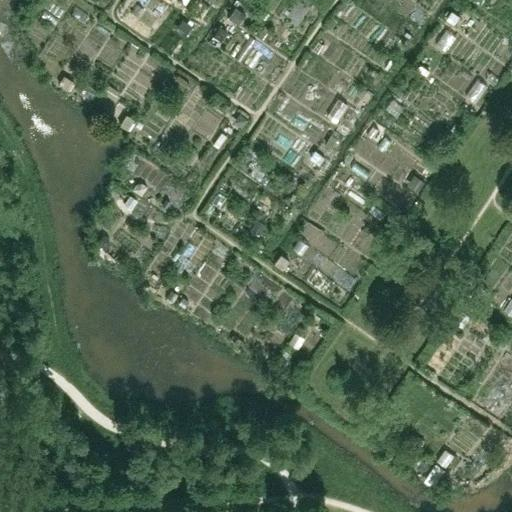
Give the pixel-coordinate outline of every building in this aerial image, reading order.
[(182,18),(178,24),(179,30),(184,34),(191,24),(182,18)] [(219,25),(213,35),(221,40),(227,30),(219,25)] [(430,69),(421,63),(418,68),(427,74),(430,69)] [(418,111),(431,112),(435,85),(413,82),(411,99),(420,100),(418,111)] [(79,98),(89,107),(98,98),(87,88),(79,98)] [(279,97),(265,116),(274,122),(288,103),(279,97)] [(337,106),(327,121),(346,134),(356,118),(337,106)] [(239,112),(235,117),(236,123),(242,127),(248,119),(239,112)] [(315,149),(311,156),(320,162),(324,155),(315,149)] [(430,162),(422,172),(430,178),(437,167),(430,162)] [(256,219),(250,229),(259,234),(265,224),(256,219)] [(278,258),(274,263),(283,269),(290,259),(281,253),(278,258)] [(445,447),(437,459),(447,466),(455,455),(445,447)]
